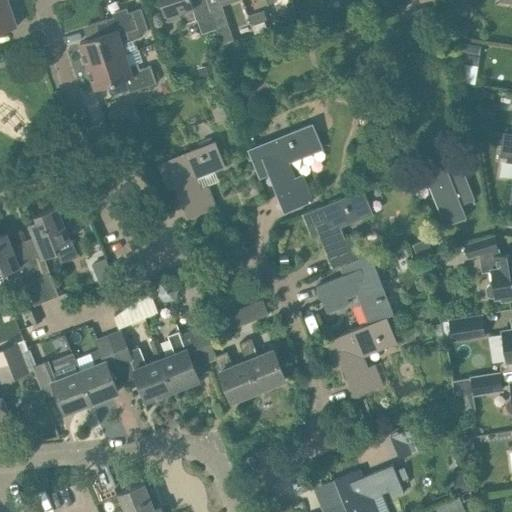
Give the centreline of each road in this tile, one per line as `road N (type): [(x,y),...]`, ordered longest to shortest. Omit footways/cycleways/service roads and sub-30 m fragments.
road 1 (residential): [(231,495),(271,478),(307,443),(310,368),(267,272),(199,276),(173,264),(152,267)]
road 2 (residential): [(231,495),(205,453),(187,448),(0,461)]
road 3 (residential): [(152,267),(100,308),(29,334)]
road 4 (residential): [(78,121),(46,0)]
